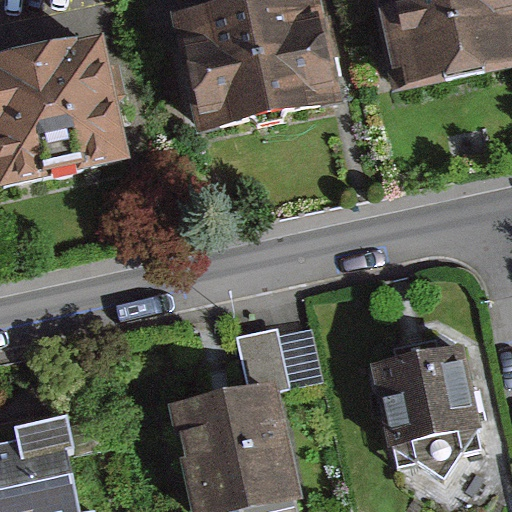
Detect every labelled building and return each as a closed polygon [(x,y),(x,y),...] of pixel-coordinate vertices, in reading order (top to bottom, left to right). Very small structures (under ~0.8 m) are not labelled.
[(310,0),(299,0),(167,22),(187,138),(330,114),(310,0)] [(511,0),(377,0),(394,94),(511,73),(511,0)] [(96,57),(0,77),(0,189),(119,164),(96,57)] [(476,435),(458,348),(374,366),(393,453),(476,435)] [(272,389),(166,412),(187,511),(269,511),(297,506),(272,389)] [(0,511),(68,511),(55,432),(0,441),(0,511)]
